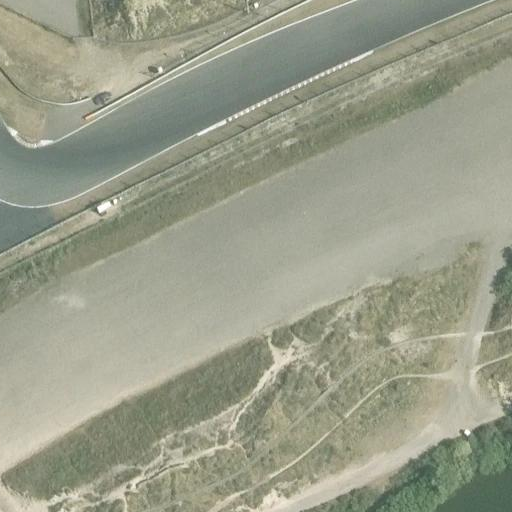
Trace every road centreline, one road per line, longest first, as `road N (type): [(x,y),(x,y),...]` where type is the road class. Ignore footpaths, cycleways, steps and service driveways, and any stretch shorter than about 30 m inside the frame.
road 1 (track): [(279,511),(511,402)]
road 2 (track): [(467,417),(464,371),(497,237)]
